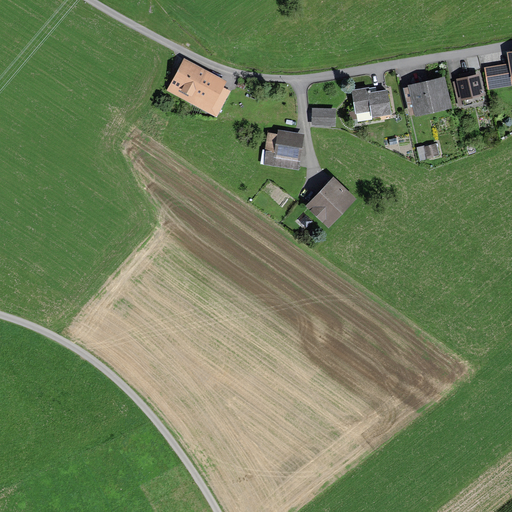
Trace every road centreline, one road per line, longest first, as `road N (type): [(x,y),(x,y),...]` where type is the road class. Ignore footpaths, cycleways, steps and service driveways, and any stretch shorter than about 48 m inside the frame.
road 1 (residential): [(88,0),(205,63),(269,79),(511,44)]
road 2 (residential): [(0,315),(81,352),(119,381),(166,433),(218,511)]
